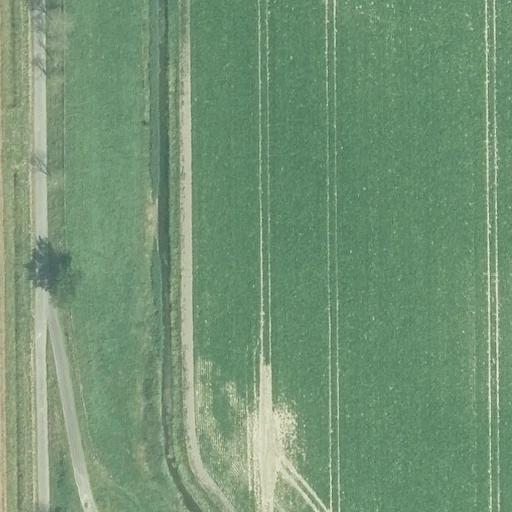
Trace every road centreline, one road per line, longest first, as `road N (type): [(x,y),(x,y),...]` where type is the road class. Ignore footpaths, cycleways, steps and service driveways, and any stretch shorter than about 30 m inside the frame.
road 1 (unclassified): [(39,277),(38,0)]
road 2 (unclassified): [(90,511),(39,277)]
road 3 (unclassified): [(41,511),(39,277)]
